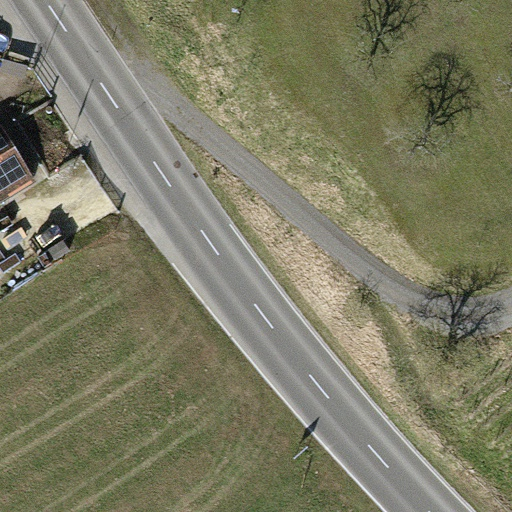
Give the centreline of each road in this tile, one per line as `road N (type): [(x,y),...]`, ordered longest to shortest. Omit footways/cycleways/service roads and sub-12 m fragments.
road 1 (primary): [(434,511),(261,309),(48,0)]
road 2 (track): [(113,98),(153,102),(437,305),(511,309)]
